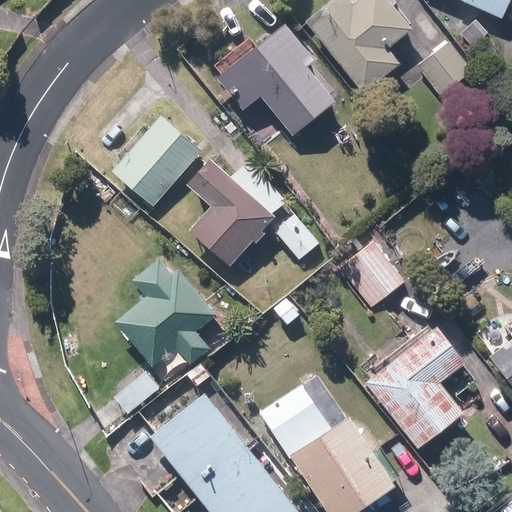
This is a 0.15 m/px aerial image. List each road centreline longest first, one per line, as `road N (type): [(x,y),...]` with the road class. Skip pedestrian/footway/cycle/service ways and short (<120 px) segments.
road 1 (residential): [(0,198),(17,138),(55,72),(135,0)]
road 2 (residential): [(0,423),(93,511)]
